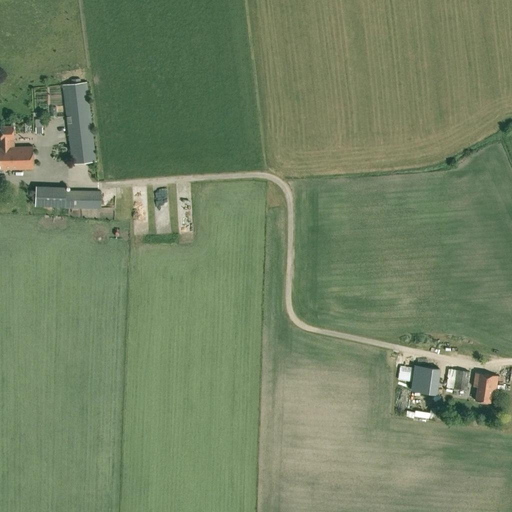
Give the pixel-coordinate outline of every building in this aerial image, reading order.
[(87,82),(63,85),(72,164),(95,161),(87,82)] [(39,97),(52,94),(51,89),(38,91),(39,97)] [(0,131),(1,148),(0,147),(0,168),(4,168),(4,169),(33,168),(32,146),(13,146),(13,125),(0,125),(0,131)] [(43,148),(56,148),(57,137),(43,137),(43,148)] [(36,186),(35,206),(64,207),(64,209),(101,210),(101,190),(66,189),(66,185),(36,186)] [(443,368),(441,387),(466,391),(469,371),(443,368)] [(490,403),(492,389),(496,390),(498,376),(475,373),(473,386),(477,387),(475,400),(490,403)]
